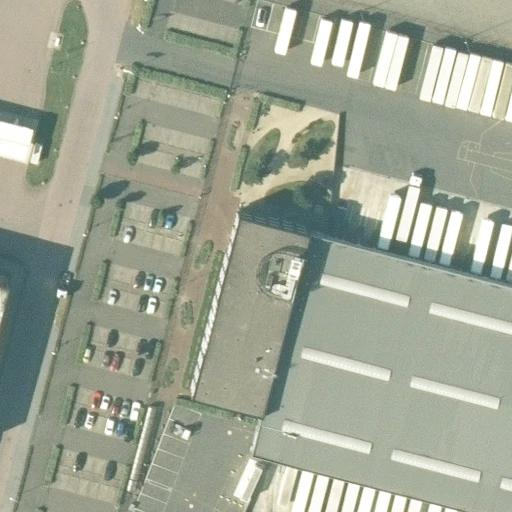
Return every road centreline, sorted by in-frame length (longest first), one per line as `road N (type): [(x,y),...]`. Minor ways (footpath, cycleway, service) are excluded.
road 1 (unclassified): [(115,0),(0,455)]
road 2 (unknown): [(151,52),(511,144)]
